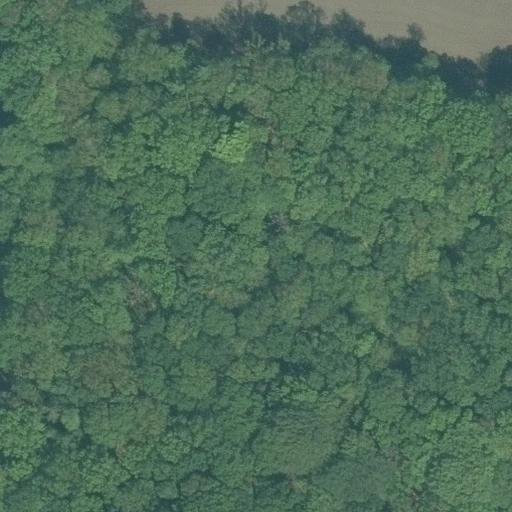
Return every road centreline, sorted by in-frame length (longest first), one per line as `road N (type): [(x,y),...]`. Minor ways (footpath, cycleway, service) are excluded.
road 1 (track): [(59,277),(77,311),(113,440),(153,482),(191,489),(290,483),(511,437)]
road 2 (unclassified): [(0,17),(81,125),(95,167),(87,216),(0,406)]
road 3 (track): [(95,167),(223,132),(260,76)]
